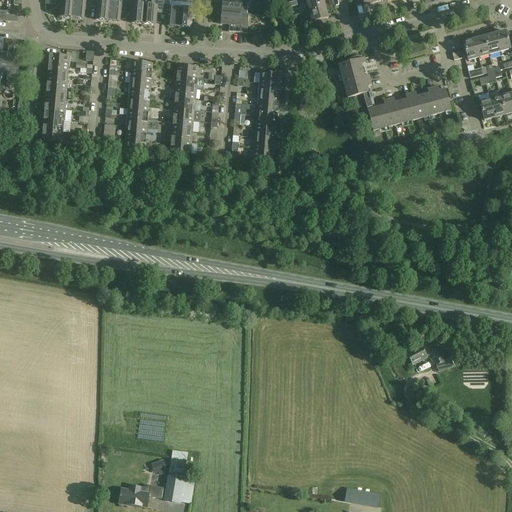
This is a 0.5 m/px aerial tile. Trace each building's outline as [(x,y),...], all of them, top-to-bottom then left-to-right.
[(60,0),(59,18),(72,19),(73,0),(60,0)] [(83,0),(78,0),(73,0),(72,19),(83,20),(84,10),(90,11),(91,8),(91,0),(83,0)] [(91,0),(91,8),(96,8),(95,21),(107,22),(109,3),(97,2),(97,0),(91,0)] [(133,5),(132,15),(131,24),(143,25),(145,6),(138,5),(138,0),(127,0),(127,4),(133,5)] [(152,0),(151,6),(145,6),(143,25),(155,26),(156,14),(162,14),(163,0),(152,0)] [(170,0),(163,0),(162,14),(168,15),(167,27),(179,28),(181,9),(170,8),(170,2),(170,0)] [(223,1),(222,13),(241,14),(249,15),(247,14),(248,6),(249,3),(251,3),(251,0),(237,0),(237,2),(223,1)] [(325,7),(323,0),(306,0),(309,12),(325,7)] [(109,3),(107,22),(119,23),(120,14),(121,4),(109,3)] [(325,7),(309,12),(312,23),(314,29),(328,26),(326,20),(328,19),(325,7)] [(191,29),(193,15),(198,15),(198,8),(193,8),(193,10),(181,9),(179,28),(191,29)] [(241,14),(222,13),(221,25),(233,26),(233,31),(248,33),(248,27),(249,15),(241,14)] [(495,34),(499,52),(510,49),(505,31),(495,34)] [(484,37),(489,55),(499,52),(495,34),(484,37)] [(474,40),(479,58),(489,55),(484,37),(474,40)] [(479,58),(474,40),(463,43),(468,61),(479,58)] [(465,59),(463,51),(452,54),(454,61),(465,59)] [(1,74),(0,80),(1,74),(7,75),(6,85),(11,85),(17,85),(19,64),(13,63),(14,55),(3,54),(1,74)] [(49,55),(48,67),(68,68),(69,57),(49,55)] [(355,97),(361,121),(370,119),(373,132),(451,111),(446,90),(439,92),(438,88),(428,91),(429,95),(417,98),(416,94),(406,96),(407,101),(395,104),(394,100),(384,102),(385,107),(373,110),(367,87),(372,86),(369,76),(364,77),(361,65),(366,64),(364,59),(339,66),(348,99),(355,97)] [(131,74),(152,76),(153,65),(132,63),(131,74)] [(47,77),(67,79),(68,68),(48,67),(47,77)] [(178,67),(177,78),(197,80),(198,68),(178,67)] [(483,75),(481,69),(468,72),(470,79),(483,75)] [(151,86),(152,76),(131,74),(131,85),(151,86)] [(261,74),(260,85),(280,87),(282,76),(261,74)] [(47,77),(46,88),(66,90),(67,79),(47,77)] [(196,90),(197,80),(177,78),(176,89),(196,90)] [(151,86),(131,85),(130,95),(150,97),(151,86)] [(279,98),(280,87),(260,85),(259,96),(279,98)] [(45,99),(65,101),(66,90),(46,88),(45,99)] [(176,89),(175,99),(195,101),(196,90),(176,89)] [(511,113),(511,98),(511,94),(500,97),(505,115),(511,113)] [(149,108),(150,97),(130,95),(129,106),(149,108)] [(259,96),(258,104),(258,106),(278,108),(279,98),(259,96)] [(495,118),(505,115),(500,97),(490,100),(495,118)] [(45,99),(44,110),(65,112),(65,101),(45,99)] [(194,112),(195,101),(175,99),(174,110),(194,112)] [(495,118),(490,100),(479,103),(484,121),(495,118)] [(148,119),(149,108),(129,106),(128,117),(148,119)] [(277,119),(278,108),(258,106),(257,117),(277,119)] [(43,120),(64,122),(65,112),(44,110),(43,120)] [(193,123),(194,112),(174,110),(173,121),(193,123)] [(147,129),(148,119),(128,117),(127,128),(147,129)] [(276,130),(277,119),(257,117),(256,128),(276,130)] [(43,120),(42,131),(63,133),(64,122),(43,120)] [(172,132),(192,133),(193,123),(173,121),(172,132)] [(147,129),(127,128),(126,138),(146,140),(147,129)] [(255,139),(275,141),(276,130),(256,128),(255,139)] [(63,133),(42,131),(41,143),(62,144),(63,133)] [(192,133),(172,132),(171,142),(191,144),(192,133)] [(145,151),(146,140),(126,138),(125,150),(145,151)] [(275,141),(255,139),(254,150),(274,151),(275,141)] [(190,156),(191,144),(171,142),(170,154),(190,156)] [(273,163),(274,151),(254,150),(253,161),(273,163)] [(433,340),(421,347),(427,358),(430,356),(435,367),(445,362),(440,351),(439,349),(438,349),(433,340)] [(427,358),(421,347),(407,354),(413,365),(427,358)] [(445,348),(440,351),(445,362),(451,359),(445,348)] [(172,451),(171,463),(187,465),(188,453),(172,451)] [(168,459),(158,463),(161,472),(171,468),(168,459)] [(163,502),(181,505),(185,478),(168,474),(165,489),(150,486),(148,498),(164,500),(163,502)] [(148,498),(150,486),(142,487),(130,485),(129,490),(122,489),(120,505),(129,507),(129,505),(146,508),(148,498)] [(377,508),(379,498),(379,496),(347,490),(346,495),(346,500),(345,502),(377,508)]
